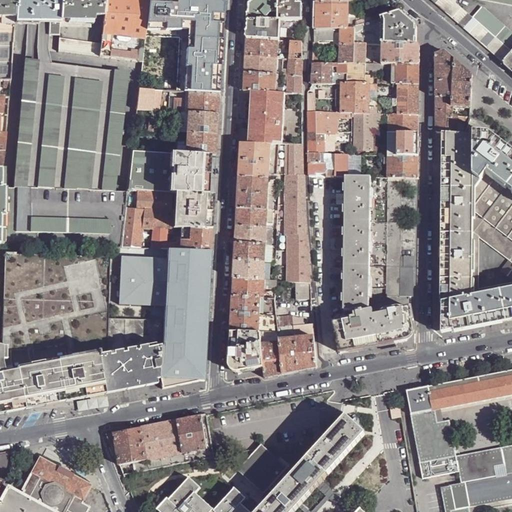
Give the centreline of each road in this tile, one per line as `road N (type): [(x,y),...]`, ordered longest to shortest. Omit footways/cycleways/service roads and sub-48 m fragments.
road 1 (residential): [(236,0),(216,395)]
road 2 (residential): [(427,13),(423,356)]
road 3 (tertiary): [(216,395),(423,356)]
road 4 (residential): [(323,369),(323,184)]
road 5 (tertiary): [(87,420),(216,395)]
